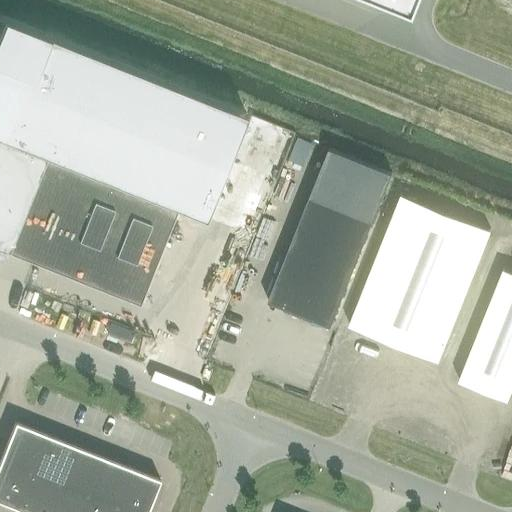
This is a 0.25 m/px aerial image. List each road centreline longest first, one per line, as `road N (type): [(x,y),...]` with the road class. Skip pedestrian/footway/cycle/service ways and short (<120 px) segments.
road 1 (unclassified): [(0,324),(251,423)]
road 2 (unclassified): [(251,423),(472,511)]
